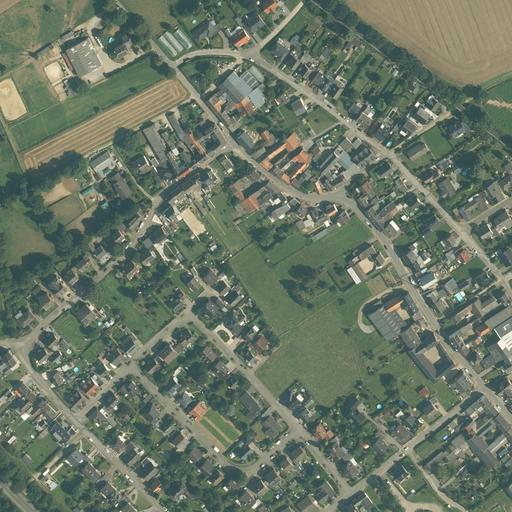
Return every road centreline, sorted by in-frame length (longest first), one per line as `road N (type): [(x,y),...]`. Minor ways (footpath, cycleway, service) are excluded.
road 1 (residential): [(74,421),(30,369),(26,345),(123,254),(164,193),(232,141)]
road 2 (track): [(334,0),(511,137)]
road 3 (track): [(197,96),(0,199)]
road 4 (residential): [(131,367),(238,468),(259,463),(298,430)]
road 5 (residential): [(483,387),(351,494)]
road 6 (residential): [(250,55),(387,153)]
road 7 (residential): [(433,323),(376,229),(339,198)]
road 8 (residential): [(339,198),(295,192),(232,141)]
